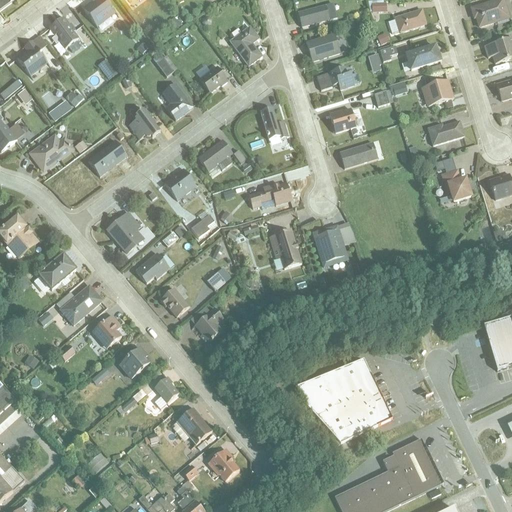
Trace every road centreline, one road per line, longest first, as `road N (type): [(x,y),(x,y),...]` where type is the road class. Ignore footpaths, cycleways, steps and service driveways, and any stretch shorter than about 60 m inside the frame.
road 1 (residential): [(69,227),(272,466)]
road 2 (residential): [(69,227),(288,65)]
road 3 (residential): [(501,511),(440,382),(439,360)]
road 4 (residential): [(446,0),(497,144)]
road 5 (residential): [(288,65),(324,180),(322,198)]
